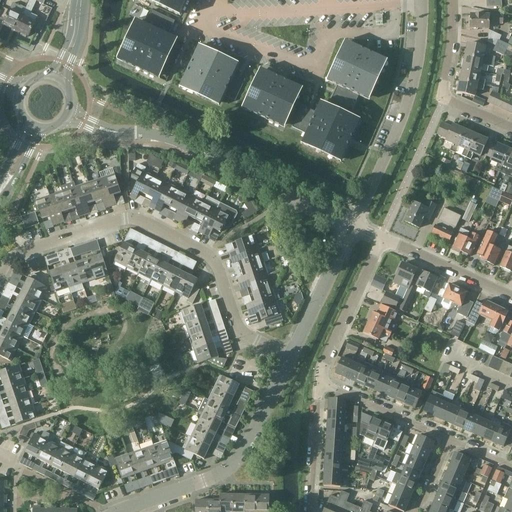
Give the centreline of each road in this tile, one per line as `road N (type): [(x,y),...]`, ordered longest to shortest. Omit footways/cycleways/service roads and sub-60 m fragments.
road 1 (residential): [(0,273),(18,253),(136,219),(211,256),(241,328),(290,356)]
road 2 (unclassified): [(353,226),(184,143),(70,115)]
road 3 (residential): [(114,511),(227,469),(290,356)]
road 4 (residential): [(353,226),(410,91),(422,3)]
road 5 (residential): [(422,3),(214,13)]
road 6 (residential): [(319,382),(381,240)]
road 7 (residential): [(290,356),(353,226)]
road 8 (residential): [(511,298),(381,240)]
road 9 (residential): [(448,439),(319,382)]
road 10 (residential): [(319,382),(311,511)]
